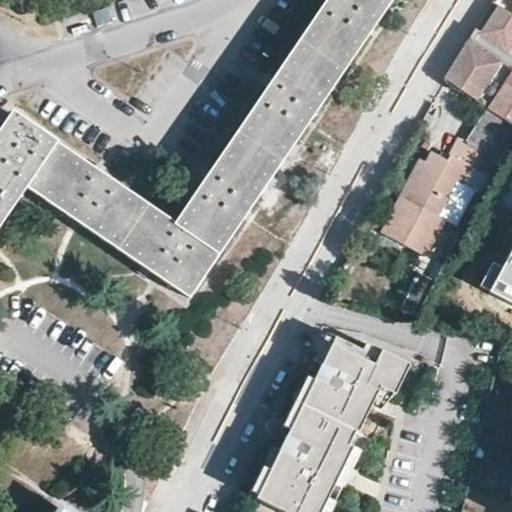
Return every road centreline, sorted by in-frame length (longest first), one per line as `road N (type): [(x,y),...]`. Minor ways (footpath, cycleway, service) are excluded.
road 1 (residential): [(461,0),(292,294),(188,511)]
road 2 (unknown): [(42,66),(146,141),(158,139),(247,0)]
road 3 (residential): [(42,66),(237,0)]
